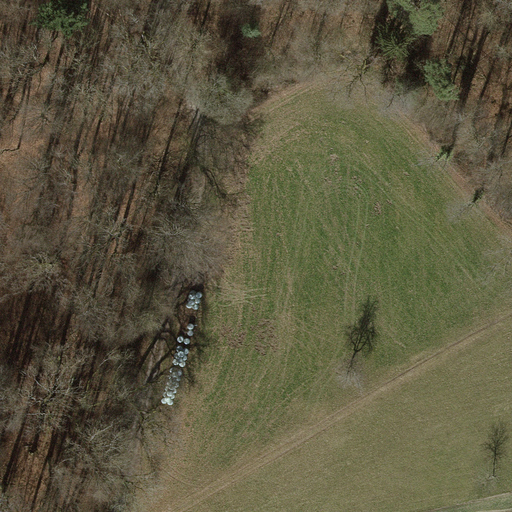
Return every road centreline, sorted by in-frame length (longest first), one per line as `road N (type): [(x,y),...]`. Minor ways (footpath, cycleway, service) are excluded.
road 1 (track): [(126,511),(198,136),(164,26),(166,0)]
road 2 (track): [(189,511),(511,323)]
